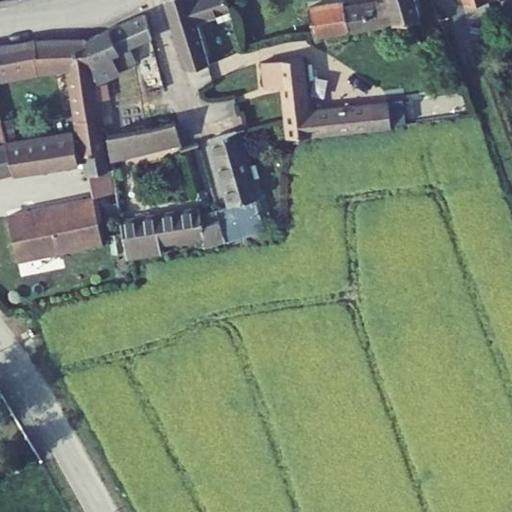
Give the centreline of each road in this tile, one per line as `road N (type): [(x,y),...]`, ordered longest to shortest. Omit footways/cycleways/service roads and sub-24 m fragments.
road 1 (residential): [(0,344),(99,511)]
road 2 (residential): [(118,0),(0,25)]
